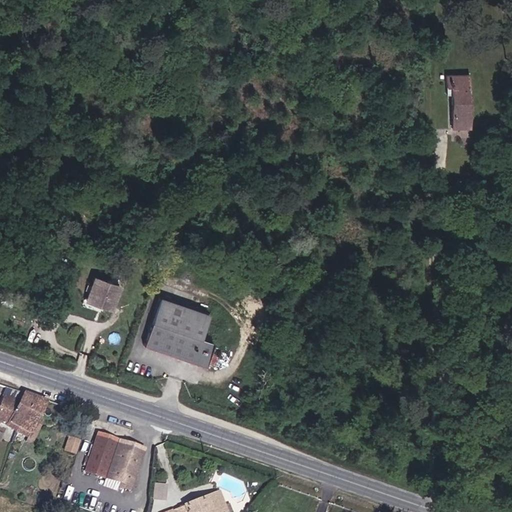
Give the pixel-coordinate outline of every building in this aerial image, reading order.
[(471,73),(448,74),(448,93),(453,93),(454,127),(472,127),(471,73)] [(97,280),(91,296),(109,303),(107,307),(117,310),(124,290),(97,280)] [(201,362),(211,336),(202,333),(210,311),(164,295),(149,343),(201,362)] [(89,301),(107,307),(109,303),(91,296),(89,301)] [(211,365),(219,339),(211,336),(201,362),(211,365)] [(0,416),(0,420),(27,435),(44,402),(26,392),(20,402),(10,396),(0,416)] [(144,449),(99,433),(86,469),(132,485),(144,449)] [(76,454),(81,439),(68,435),(63,450),(76,454)] [(152,499),(166,499),(166,483),(153,483),(152,499)] [(148,511),(213,511),(204,489),(148,511)]
